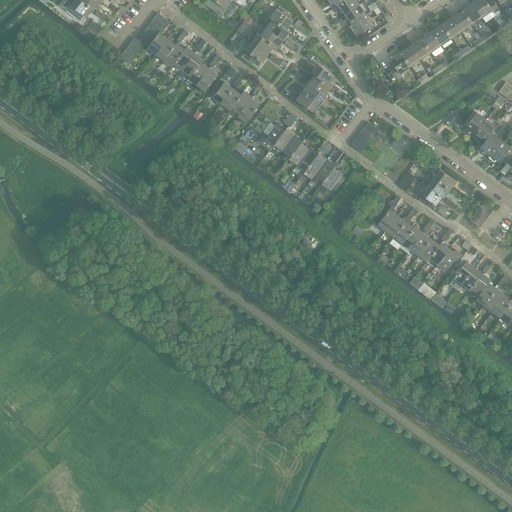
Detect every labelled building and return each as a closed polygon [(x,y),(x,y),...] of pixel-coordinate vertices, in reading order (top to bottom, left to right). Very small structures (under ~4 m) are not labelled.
[(85,18),(92,10),(78,0),(69,0),(64,7),(72,14),(75,10),(85,18)] [(79,0),(93,11),(100,3),(96,0),(79,0)] [(225,9),(232,1),(230,0),(208,0),(205,5),(211,9),(216,3),(225,9)] [(343,0),(338,4),(345,14),(359,5),(355,0),(343,0)] [(377,15),(381,12),(384,17),(390,13),(380,0),(378,0),(374,3),(377,7),(373,10),(377,15)] [(476,0),(472,3),(482,17),(491,11),(493,13),(499,9),(492,0),(489,0),(487,2),(485,0),(476,0)] [(462,10),(471,24),(482,17),(472,3),(462,10)] [(345,14),(352,24),(363,16),(364,16),(366,15),(359,5),(345,14)] [(269,18),(289,32),(286,30),(293,21),(276,9),(269,18)] [(452,17),(461,31),(471,24),(462,10),(452,17)] [(154,18),(163,24),(165,26),(164,26),(167,28),(170,23),(158,13),(154,18)] [(370,26),(364,16),(363,16),(352,24),(349,25),(357,36),(370,26)] [(441,24),(451,38),(461,31),(452,17),(441,24)] [(151,23),(154,25),(160,29),(163,25),(155,18),(151,23)] [(266,28),(282,40),(289,32),(269,18),(272,20),(266,28)] [(231,19),(227,24),(232,28),(236,23),(231,19)] [(293,26),(298,29),(303,33),(306,30),(301,26),(303,23),(298,19),(293,26)] [(88,27),(97,35),(98,35),(101,30),(91,23),(88,27)] [(148,27),(158,35),(159,33),(161,30),(151,23),(148,27)] [(431,31),(441,45),(451,38),(441,24),(431,31)] [(144,32),(154,39),(158,35),(148,27),(144,32)] [(257,34),(276,48),(282,40),(266,28),(260,35),(257,33),(257,34)] [(421,38),(430,52),(441,45),(431,31),(421,38)] [(141,36),(151,44),(154,39),(144,32),(141,36)] [(487,32),(480,37),(483,41),(490,36),(487,32)] [(151,44),(147,48),(156,55),(167,40),(159,33),(158,35),(154,39),(151,44)] [(251,42),(268,55),(274,46),(276,48),(257,34),(251,42)] [(144,46),(147,48),(151,44),(141,36),(137,41),(134,38),(144,46)] [(476,46),(483,41),(480,37),(473,42),(476,46)] [(141,51),(144,46),(134,38),(131,43),(141,51)] [(411,45),(420,59),(430,52),(421,38),(411,45)] [(167,40),(156,55),(164,61),(176,44),(175,46),(167,40)] [(228,45),(234,51),(238,46),(232,40),(228,45)] [(261,63),(268,55),(251,42),(244,50),(252,56),(261,63)] [(127,47),(138,55),(141,51),(131,43),(127,47)] [(176,44),(164,61),(172,67),(186,48),(184,50),(176,44)] [(400,52),(410,66),(420,59),(411,45),(400,52)] [(467,46),(460,51),(462,55),(469,50),(467,46)] [(124,52),(134,60),(138,55),(127,47),(124,52)] [(186,48),(172,67),(174,65),(182,71),(194,54),(186,48)] [(453,61),(455,60),(462,55),(460,51),(452,56),(450,58),(453,61)] [(131,64),(134,60),(124,52),(120,57),(131,64)] [(310,60),(311,61),(314,57),(313,57),(307,52),(304,56),(310,60)] [(394,65),(389,69),(385,72),(391,82),(396,79),(402,75),(400,73),(410,66),(400,52),(390,59),(394,65)] [(194,54),(182,71),(190,77),(188,79),(203,60),(194,54)] [(252,56),(249,60),(258,67),(261,63),(252,56)] [(274,62),(279,66),(283,69),(284,67),(285,67),(286,65),(282,62),(276,59),(274,62)] [(203,60),(188,79),(196,86),(209,69),(201,63),(203,61),(203,60)] [(446,60),(439,65),(442,69),(449,64),(446,60)] [(311,73),(330,88),(331,87),(327,85),(333,76),(318,65),(311,73)] [(435,74),(442,69),(439,65),(432,70),(435,74)] [(230,67),(224,74),(230,78),(235,71),(230,67)] [(209,69),(196,86),(205,92),(217,75),(209,69)] [(308,84),(324,96),(330,88),(311,73),(311,74),(314,76),(308,84)] [(421,83),(428,78),(426,74),(418,79),(421,83)] [(213,98),(221,104),(233,89),(224,83),(213,98)] [(503,96),(510,86),(505,83),(498,93),(503,96)] [(302,92),(318,104),(324,96),(308,84),(302,92)] [(508,100),(511,93),(511,87),(510,86),(503,96),(508,100)] [(233,89),(221,104),(230,110),(244,91),(241,95),(233,89)] [(244,91),(230,110),(230,111),(232,108),(239,114),(237,117),(238,117),(252,98),(244,91)] [(312,112),(318,104),(302,92),(295,100),(312,112)] [(499,96),(495,102),(500,106),(504,100),(499,96)] [(252,98),(238,117),(246,123),(259,106),(250,100),(252,98)] [(492,107),(494,109),(491,112),(494,114),(497,110),(500,106),(495,102),(492,107)] [(291,113),(286,119),(293,124),(297,118),(293,115),(291,113)] [(466,132),(472,137),(485,121),(475,113),(465,128),(467,130),(466,132)] [(293,124),(286,119),(283,123),(290,128),(293,124)] [(485,121),(472,137),(479,142),(481,140),(483,142),(484,142),(490,134),(495,128),(485,121)] [(364,127),(374,135),(377,130),(367,123),(364,127)] [(264,140),(273,146),(286,129),(284,131),(276,125),(264,140)] [(360,132),(370,139),(374,135),(364,127),(360,132)] [(273,146),(273,147),(275,145),(283,151),(294,135),(286,129),(273,146)] [(357,136),(367,144),(370,139),(360,132),(357,136)] [(480,154),(487,158),(500,141),(490,134),(484,142),(483,142),(479,148),(483,151),(480,154)] [(294,135),(283,151),(290,157),(289,159),(302,141),(294,135)] [(353,141),(364,149),(367,144),(357,136),(353,141)] [(302,141),(289,159),(297,165),(309,149),(301,144),(302,141)] [(360,153),(364,149),(353,141),(350,146),(360,153)] [(500,141),(487,158),(494,163),(496,160),(499,163),(501,160),(506,164),(511,154),(511,144),(511,145),(509,148),(500,141)] [(237,146),(242,152),(247,147),(241,142),(237,146)] [(309,149),(297,165),(305,171),(318,154),(317,155),(309,149)] [(318,154),(305,171),(306,171),(307,170),(315,176),(327,160),(318,154)] [(327,160),(315,176),(323,181),(321,183),(322,184),(335,166),(327,160)] [(335,166),(322,184),(330,190),(331,188),(335,191),(345,179),(341,176),(342,175),(334,168),(335,166)] [(433,177),(450,190),(456,181),(440,169),(433,177)] [(408,172),(398,186),(404,190),(414,177),(408,172)] [(427,185),(444,198),(450,190),(433,177),(427,185)] [(287,179),(281,186),(290,192),(295,185),(287,179)] [(460,188),(462,189),(467,193),(470,189),(465,186),(465,185),(464,183),(463,185),(462,184),(460,188)] [(443,198),(444,198),(427,185),(421,193),(436,205),(442,197),(443,198)] [(393,208),(397,203),(401,198),(397,196),(394,201),(392,200),(389,205),(393,208)] [(480,206),(490,214),(494,209),(483,201),(480,206)] [(476,211),(487,219),(490,214),(480,206),(476,211)] [(377,225),(386,231),(398,216),(393,212),(395,210),(391,207),(377,225)] [(473,215),(483,223),(487,219),(476,211),(473,215)] [(469,220),(480,228),(483,223),(473,215),(469,220)] [(398,216),(386,231),(394,237),(408,219),(404,216),(402,219),(398,216)] [(408,219),(394,237),(402,243),(415,226),(413,228),(410,225),(411,222),(408,219)] [(415,226),(402,243),(410,249),(423,232),(415,226)] [(423,232),(410,249),(418,256),(431,238),(423,232)] [(431,238),(418,256),(426,262),(441,242),(439,244),(431,238)] [(462,246),(465,248),(467,250),(471,245),(465,241),(462,246)] [(441,242),(426,262),(434,267),(436,265),(449,248),(441,242)] [(469,251),(470,252),(474,255),(477,250),(474,247),(473,248),(472,247),(469,251)] [(449,248),(436,265),(445,272),(446,270),(449,273),(462,256),(455,250),(454,252),(449,248)] [(486,264),(485,266),(488,269),(490,267),(494,262),(490,259),(486,264)] [(453,278),(462,284),(474,268),(466,261),(453,278)] [(474,268),(462,284),(470,290),(482,274),(474,268)] [(482,274),(470,290),(470,291),(471,289),(479,295),(475,299),(476,299),(490,280),(482,274)] [(410,283),(409,283),(418,290),(419,289),(423,283),(414,277),(411,282),(410,283)] [(490,280),(476,299),(484,305),(497,288),(489,282),(491,280),(490,280)] [(432,299),(437,291),(424,283),(419,290),(432,299)] [(497,288),(484,305),(492,311),(505,294),(497,288)] [(437,292),(433,298),(444,306),(448,300),(437,292)] [(505,294),(492,311),(500,317),(511,302),(504,296),(505,295),(505,294)] [(511,302),(500,317),(509,324),(511,319),(511,302)] [(444,308),(443,309),(451,314),(452,313),(454,310),(446,305),(444,308)]
